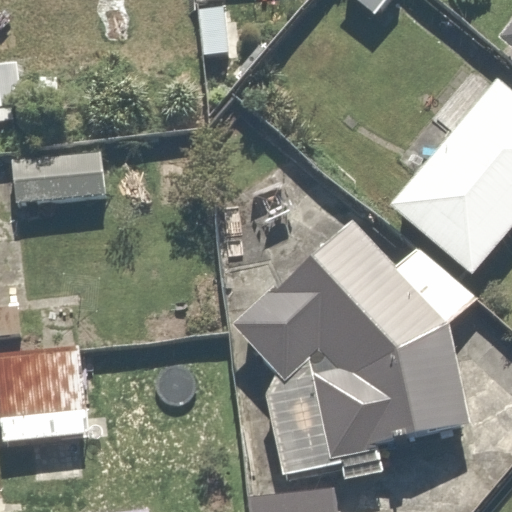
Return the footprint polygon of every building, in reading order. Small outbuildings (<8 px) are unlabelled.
[(511,40),(503,53),(511,59),(511,40)] [(511,104),(497,92),(395,218),(471,280),(511,237),(511,104)] [(108,157),(14,163),(17,209),(111,202),(108,157)] [(296,482),(471,435),(449,330),(341,226),(236,340),(277,377),(296,482)] [(90,366),(0,366),(0,448),(90,448),(90,366)] [(343,511),(343,493),(254,499),(254,511),(343,511)]
